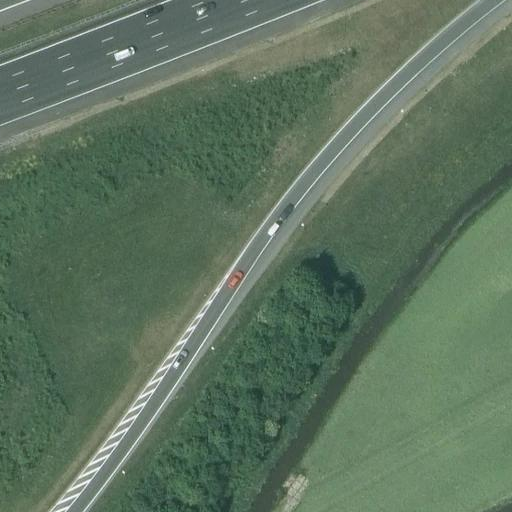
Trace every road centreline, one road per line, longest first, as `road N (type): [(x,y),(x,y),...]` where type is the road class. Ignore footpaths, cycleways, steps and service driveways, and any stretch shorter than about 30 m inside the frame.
road 1 (motorway): [(61,511),(297,195),(364,116),(494,0)]
road 2 (motorway): [(0,94),(250,0)]
